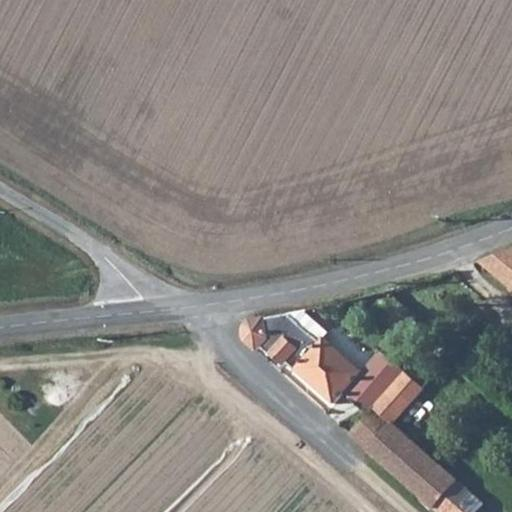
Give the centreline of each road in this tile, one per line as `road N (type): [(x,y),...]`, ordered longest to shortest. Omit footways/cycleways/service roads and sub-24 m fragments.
road 1 (tertiary): [(142,312),(389,269),(511,227)]
road 2 (track): [(403,511),(216,345),(201,305)]
road 3 (unclassified): [(142,312),(138,293),(106,258),(0,189)]
road 4 (tertiary): [(0,326),(142,312)]
